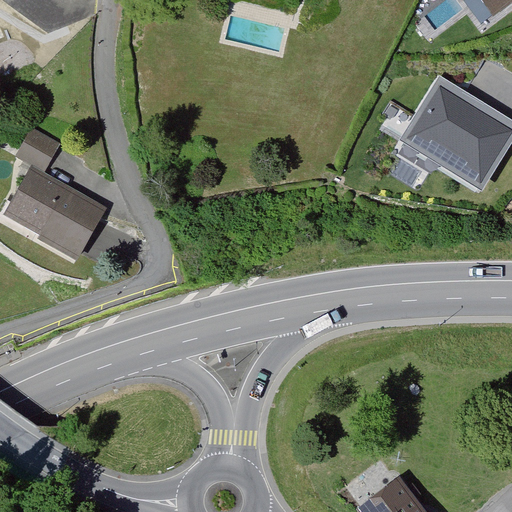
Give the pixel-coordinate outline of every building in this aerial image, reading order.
[(511,3),(511,0),(480,0),(493,18),(511,3)] [(511,144),(511,123),(439,78),(399,143),(481,194),(511,144)] [(57,150),(36,137),(23,158),(44,171),(57,150)] [(104,216),(38,174),(10,218),(76,260),(104,216)] [(412,511),(390,475),(344,503),(349,511),(412,511)]
